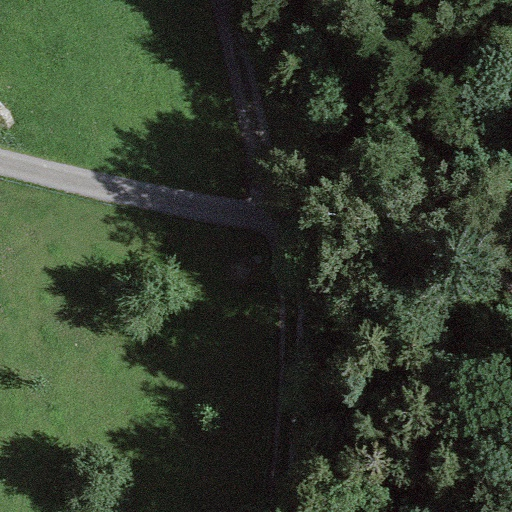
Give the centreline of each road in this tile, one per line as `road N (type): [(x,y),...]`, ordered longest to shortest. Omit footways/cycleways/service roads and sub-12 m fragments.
road 1 (track): [(0,162),(304,229)]
road 2 (track): [(237,0),(304,229)]
road 3 (track): [(511,140),(433,191),(304,229)]
road 4 (track): [(304,229),(373,242),(511,296)]
